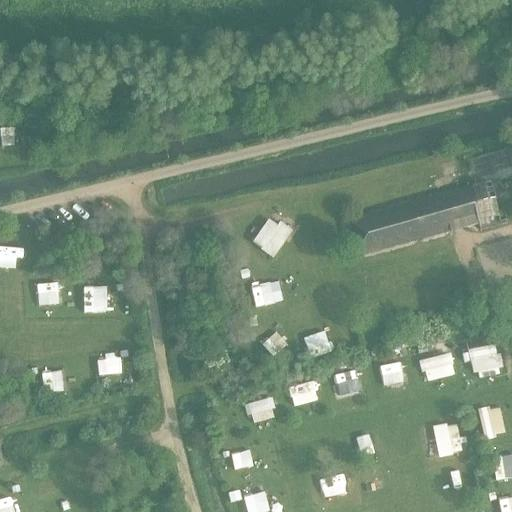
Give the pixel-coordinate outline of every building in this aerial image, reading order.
[(511,163),(508,149),(468,160),(467,157),(442,164),(449,189),(474,182),(475,185),(350,219),(361,257),(478,225),(480,231),(506,224),(505,222),(511,219),(511,163)] [(253,242),(275,257),(293,231),(271,216),(253,242)] [(284,302),(281,278),(264,280),(264,282),(248,283),(251,306),(284,302)] [(40,304),(61,303),(60,282),(39,283),(40,304)] [(108,285),(85,285),(86,312),(109,312),(108,285)] [(327,330),(306,336),(312,358),(333,352),(327,330)] [(272,338),(259,348),(268,359),(281,349),(272,338)] [(504,372),(497,343),(471,349),(478,378),(504,372)] [(429,381),(457,373),(451,353),(423,360),(429,381)] [(100,375),(123,373),(122,354),(99,356),(100,375)] [(383,388),(407,385),(404,362),(381,365),(383,388)] [(69,370),(45,370),(46,391),(69,391),(69,370)] [(337,396),(364,392),(360,370),(333,374),(337,396)] [(290,390),(297,407),(321,398),(314,380),(290,390)] [(250,402),(251,420),(275,419),(274,401),(250,402)] [(482,433),(504,434),(505,410),(483,409),(482,433)] [(457,422),(435,426),(439,456),(462,452),(457,422)] [(259,451),(231,456),(234,473),(262,468),(259,451)] [(511,455),(496,456),(496,478),(511,477),(511,455)] [(370,469),(373,486),(391,482),(387,465),(370,469)] [(313,481),(317,505),(340,502),(337,478),(313,481)] [(266,511),(279,510),(274,488),(245,493),(249,511),(266,511)] [(511,511),(511,495),(502,496),(503,511),(511,511)] [(0,511),(16,511),(13,496),(0,499),(0,511)]
